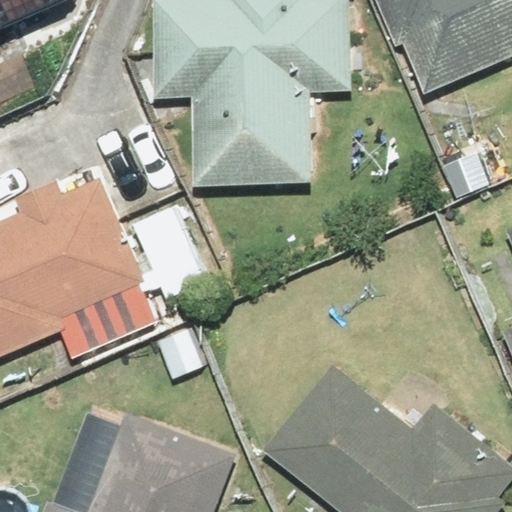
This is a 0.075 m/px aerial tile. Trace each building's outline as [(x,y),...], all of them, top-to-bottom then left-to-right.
[(0,0),(0,14),(23,5),(36,36),(100,9),(95,0),(0,0)] [(159,0),(154,90),(197,91),(194,178),(311,182),(314,86),(343,87),(345,0),(159,0)] [(511,0),(379,0),(397,43),(405,39),(425,88),(511,53),(511,0)] [(145,237),(127,245),(66,100),(0,128),(0,350),(60,325),(74,356),(158,320),(146,294),(205,270),(177,205),(138,220),(145,237)] [(151,135),(122,147),(146,202),(175,189),(151,135)] [(200,315),(161,330),(176,372),(215,357),(200,315)] [(338,366),(266,445),(350,511),(481,511),(511,473),(511,466),(436,407),(418,428),(338,366)] [(210,511),(231,450),(96,404),(64,498),(50,494),(44,511),(210,511)]
